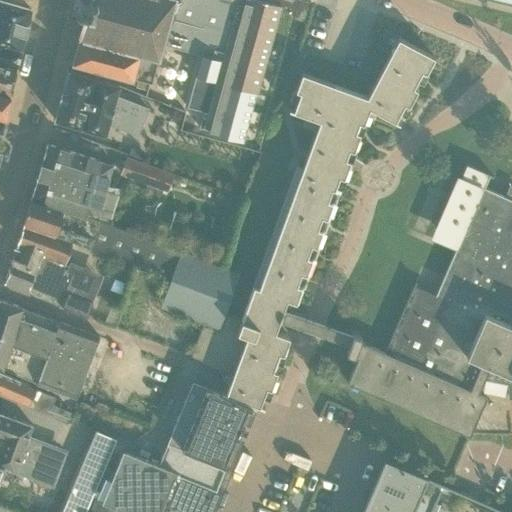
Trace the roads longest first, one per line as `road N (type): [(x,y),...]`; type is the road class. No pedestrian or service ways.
road 1 (residential): [(510,49),(475,99),(417,137),(367,187),(241,511)]
road 2 (tertiary): [(0,225),(57,0)]
road 3 (residential): [(510,49),(396,0)]
